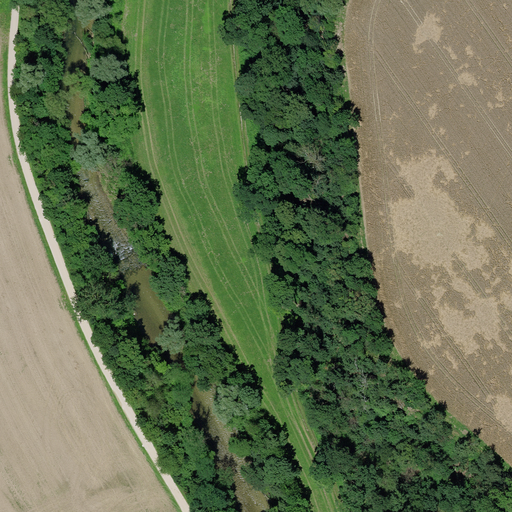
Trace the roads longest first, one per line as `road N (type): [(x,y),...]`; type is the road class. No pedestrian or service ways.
road 1 (track): [(186,511),(75,303),(42,212),(18,132),(9,40),(17,0)]
road 2 (track): [(228,0),(253,192),(302,385),(356,511)]
